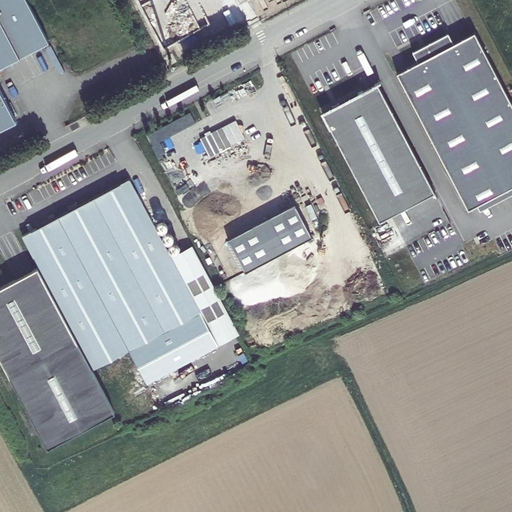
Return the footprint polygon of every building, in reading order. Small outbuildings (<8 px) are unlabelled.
[(23,0),(0,0),(0,130),(15,122),(0,94),(0,71),(48,45),(23,0)] [(398,73),(471,208),(480,203),(483,210),(511,194),(511,100),(475,31),(454,43),(448,33),(413,52),(419,62),(398,73)] [(370,86),(371,87),(362,92),(361,90),(357,93),(357,94),(338,104),(337,103),(331,106),(332,107),(321,113),(380,221),(435,191),(377,84),(380,83),(379,81),(373,84),(373,85),(370,86)] [(191,141),(201,159),(236,140),(233,135),(234,135),(235,133),(235,132),(235,131),(234,129),(233,128),(232,127),(230,127),(229,128),(226,122),(202,135),(201,133),(195,136),(196,138),(191,141)] [(148,384),(216,348),(169,258),(127,178),(22,235),(39,266),(0,286),(0,359),(47,448),(113,413),(94,375),(132,355),(148,384)] [(218,242),(236,275),(303,239),(285,206),(218,242)] [(242,334),(194,245),(169,258),(216,348),(232,339),(242,334)]
